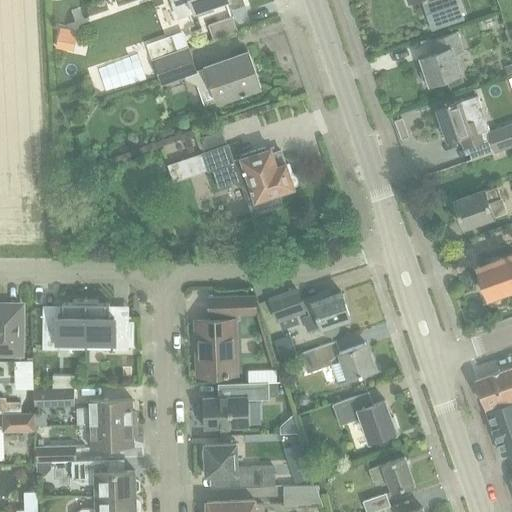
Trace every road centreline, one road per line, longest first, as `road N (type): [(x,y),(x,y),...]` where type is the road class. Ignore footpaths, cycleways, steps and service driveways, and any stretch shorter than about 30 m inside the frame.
road 1 (secondary): [(395,243),(313,0)]
road 2 (residential): [(159,273),(313,271),(395,243)]
road 3 (residential): [(168,511),(159,273)]
road 4 (residential): [(0,272),(159,273)]
road 5 (secondary): [(480,511),(433,362)]
road 6 (secondary): [(433,362),(395,243)]
